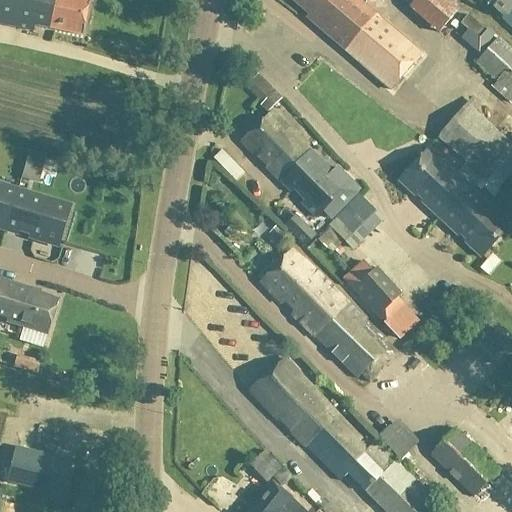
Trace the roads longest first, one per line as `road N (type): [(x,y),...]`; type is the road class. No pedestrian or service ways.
road 1 (tertiary): [(158,309),(210,0)]
road 2 (tertiary): [(149,511),(158,309)]
road 3 (residential): [(158,309),(0,261)]
